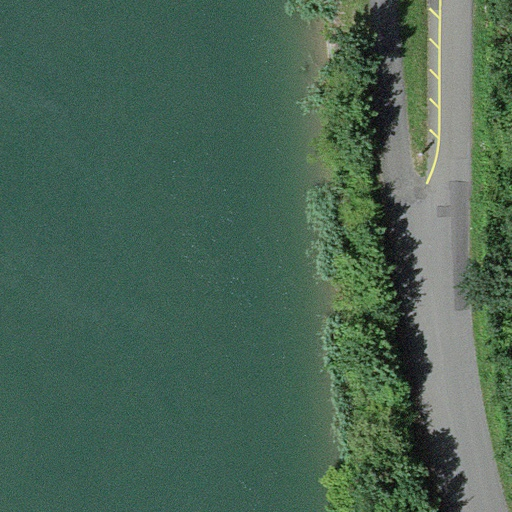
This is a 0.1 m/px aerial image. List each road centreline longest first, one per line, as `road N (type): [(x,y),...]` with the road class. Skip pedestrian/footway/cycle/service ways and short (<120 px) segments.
road 1 (residential): [(453,0),(448,188),(437,268),(443,359),(480,511)]
road 2 (track): [(383,0),(396,170),(437,268)]
